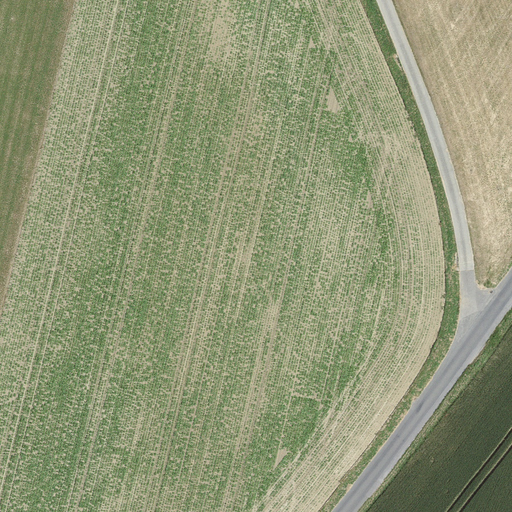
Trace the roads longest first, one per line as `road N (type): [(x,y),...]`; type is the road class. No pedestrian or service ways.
road 1 (track): [(470,341),(466,235),(384,0)]
road 2 (tertiary): [(345,511),(511,284)]
